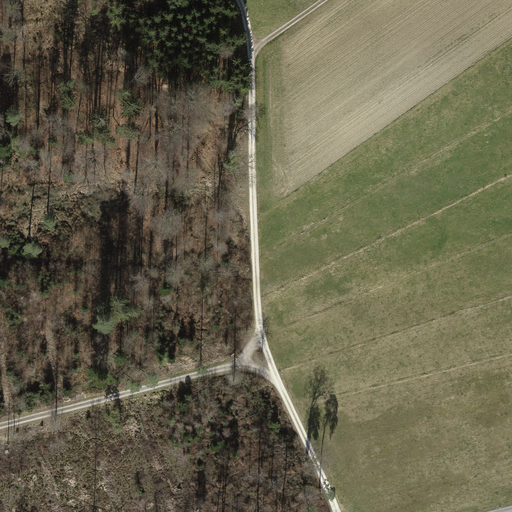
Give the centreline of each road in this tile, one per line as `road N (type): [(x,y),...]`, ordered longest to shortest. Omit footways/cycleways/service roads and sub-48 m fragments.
road 1 (track): [(335,511),(258,316),(252,52),(239,0)]
road 2 (track): [(258,316),(232,359),(0,427)]
